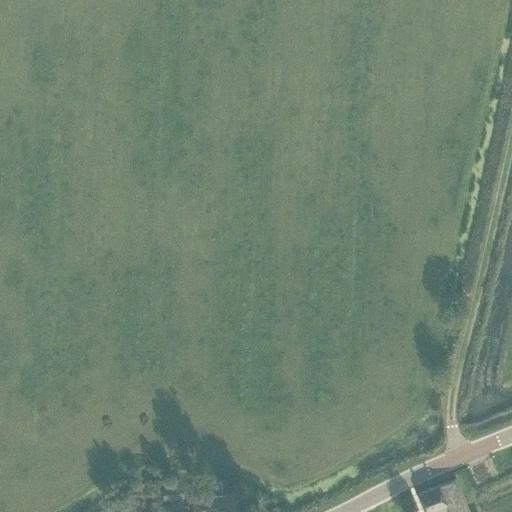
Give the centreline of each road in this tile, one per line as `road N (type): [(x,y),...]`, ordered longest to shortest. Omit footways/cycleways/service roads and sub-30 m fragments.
road 1 (track): [(457,453),(449,417),(453,380),(511,123)]
road 2 (tertiary): [(340,511),(511,434)]
